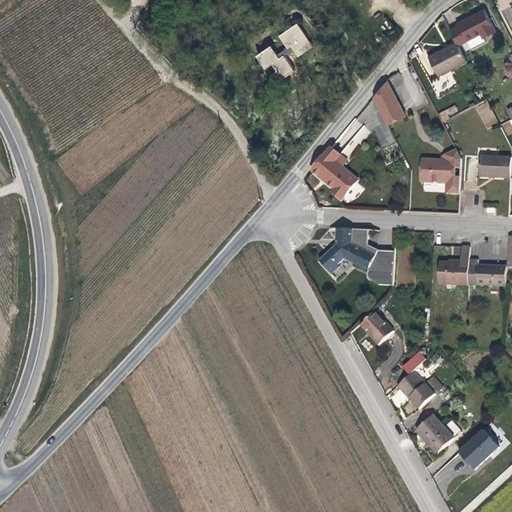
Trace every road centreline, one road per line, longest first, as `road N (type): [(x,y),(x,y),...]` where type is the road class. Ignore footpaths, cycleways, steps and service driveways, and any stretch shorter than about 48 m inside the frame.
road 1 (unclassified): [(270,208),(147,345),(0,485)]
road 2 (secondary): [(0,445),(34,364),(48,277),(45,225),(0,101)]
road 3 (unclassified): [(270,208),(433,511)]
road 4 (unclassified): [(448,0),(270,208)]
road 5 (residential): [(511,225),(270,208)]
road 6 (residential): [(270,208),(246,138),(124,27)]
